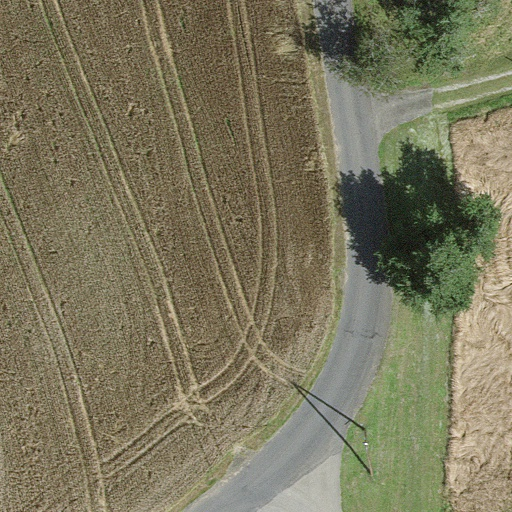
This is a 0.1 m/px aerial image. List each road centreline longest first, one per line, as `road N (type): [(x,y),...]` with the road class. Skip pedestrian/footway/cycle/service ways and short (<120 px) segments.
road 1 (unclassified): [(336,0),(374,291),(358,377),(305,454),(229,511)]
road 2 (track): [(511,86),(358,133)]
